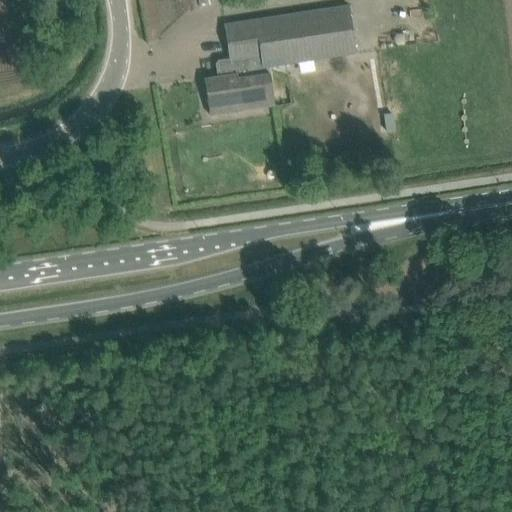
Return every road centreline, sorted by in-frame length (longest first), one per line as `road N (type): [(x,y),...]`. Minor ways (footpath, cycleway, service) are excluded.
road 1 (primary): [(0,319),(234,276),(444,211)]
road 2 (primary): [(444,211),(0,272)]
road 3 (unclassified): [(68,134),(103,109),(123,44),(118,0)]
